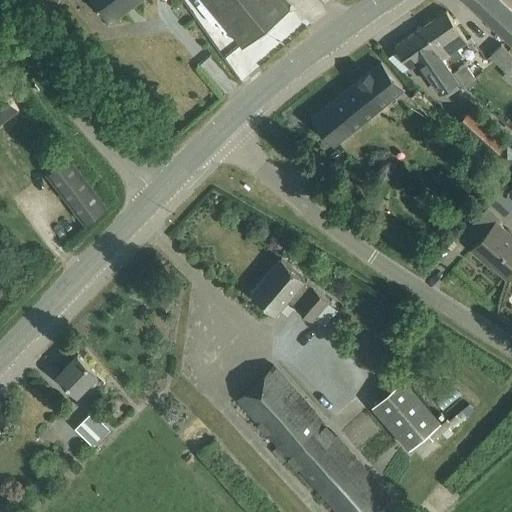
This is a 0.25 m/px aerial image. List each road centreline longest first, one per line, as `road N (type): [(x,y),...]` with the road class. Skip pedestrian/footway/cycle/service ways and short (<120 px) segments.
road 1 (tertiary): [(0,358),(155,195)]
road 2 (tertiary): [(221,129),(281,73),(385,0)]
road 3 (residential): [(371,256),(221,129)]
road 4 (residential): [(155,195),(27,49)]
road 5 (unclassified): [(511,346),(371,256)]
